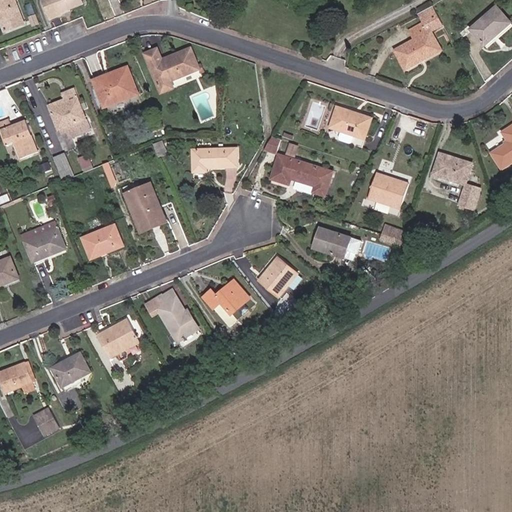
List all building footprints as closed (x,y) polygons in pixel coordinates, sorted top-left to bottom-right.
[(22,25),(14,0),(0,0),(0,25),(1,31),(22,25)] [(86,0),(46,0),(54,20),(89,6),(86,0)] [(511,28),(511,15),(502,4),(475,30),(492,47),(511,28)] [(419,41),(398,51),(409,72),(448,51),(435,31),(449,26),(438,8),(423,15),(427,24),(414,30),(419,41)] [(164,48),(149,53),(166,95),(181,90),(178,83),(206,71),(197,48),(168,59),(164,48)] [(105,79),(107,86),(131,77),(128,70),(105,79)] [(104,112),(139,98),(131,77),(107,86),(105,79),(93,84),(104,112)] [(80,108),(76,98),(65,102),(67,108),(52,114),(53,118),(80,108)] [(348,141),(360,147),(373,117),(338,103),(325,132),(334,136),(339,126),(352,132),(348,141)] [(88,129),(80,108),(53,118),(62,139),(69,136),(87,129),(88,129)] [(11,130),(0,134),(8,150),(15,148),(21,163),(39,155),(27,123),(19,126),(20,128),(13,131),(12,129),(11,130)] [(8,123),(0,126),(0,134),(11,130),(8,123)] [(492,151),(503,168),(511,161),(511,125),(503,131),(509,141),(492,151)] [(334,136),(348,141),(352,132),(339,126),(334,136)] [(87,129),(69,136),(72,145),(91,137),(87,129)] [(265,150),(277,155),(282,139),(273,136),(265,150)] [(167,156),(162,144),(153,147),(159,160),(167,156)] [(288,156),(296,158),(299,148),(291,145),(288,156)] [(242,149),(197,150),(197,175),(214,175),(214,171),(242,170),(242,149)] [(54,158),(64,181),(74,177),(65,154),(54,158)] [(327,199),(335,173),(279,156),(271,179),(291,185),(293,180),(317,187),(315,196),(327,199)] [(430,183),(464,186),(466,165),(433,161),(430,183)] [(53,169),(50,162),(43,165),(46,172),(53,169)] [(415,183),(381,172),(374,199),(408,209),(415,183)] [(461,208),(476,210),(479,188),(464,186),(461,208)] [(144,224),(165,215),(154,189),(134,198),(144,224)] [(165,215),(144,224),(134,198),(127,200),(139,229),(166,218),(165,215)] [(402,245),(407,230),(387,224),(382,239),(402,245)] [(121,226),(87,238),(96,262),(131,247),(121,226)] [(360,237),(327,227),(320,250),(354,260),(360,237)] [(58,254),(55,249),(64,245),(58,230),(27,244),(36,264),(58,254)] [(58,254),(67,251),(64,245),(55,249),(58,254)] [(15,257),(0,263),(0,290),(25,280),(15,257)] [(283,258),(264,281),(288,300),(307,274),(283,258)] [(260,299),(240,279),(225,294),(220,288),(208,297),(220,311),(228,304),(241,318),(260,299)] [(192,311),(178,290),(166,297),(171,306),(164,313),(187,345),(208,331),(195,309),(192,311)] [(155,317),(163,311),(157,302),(149,308),(155,317)] [(133,320),(104,335),(117,360),(147,345),(133,320)] [(83,352),(57,367),(69,389),(86,380),(84,376),(94,371),(83,352)] [(28,385),(37,380),(27,362),(0,375),(0,380),(8,395),(28,385)] [(40,387),(37,380),(28,385),(32,391),(40,387)] [(60,427),(52,412),(48,414),(45,410),(34,416),(45,436),(60,427)]
